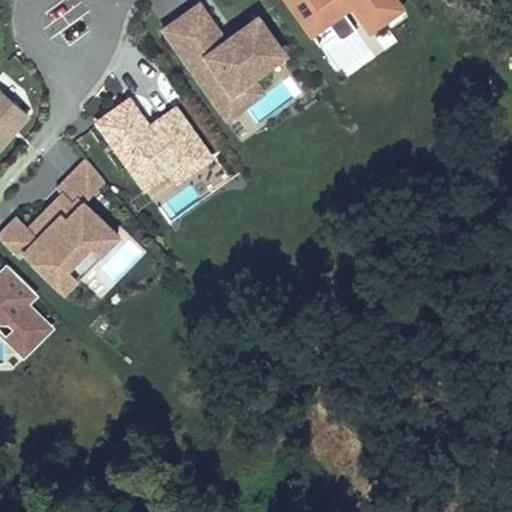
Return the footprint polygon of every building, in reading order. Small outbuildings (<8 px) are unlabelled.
[(288,0),(308,27),(340,5),(346,0),(349,0),(368,25),(399,3),(397,0),(288,0)] [(399,3),(368,25),(372,32),(403,9),(399,3)] [(166,28),(168,30),(200,7),(199,5),(166,28)] [(340,5),(308,27),(319,43),(336,32),(341,39),(357,28),(340,5)] [(200,7),(168,30),(216,98),(281,52),(257,19),(220,45),(217,40),(222,37),(200,7)] [(254,14),(222,37),(217,40),(220,45),(257,19),(254,14)] [(253,81),(285,58),(281,52),(216,98),(227,114),(260,91),(253,81)] [(0,145),(28,114),(0,89),(0,145)] [(129,97),(97,120),(145,188),(171,170),(166,163),(182,151),(194,169),(212,156),(176,106),(158,119),(162,125),(153,131),(149,125),(129,97)] [(153,131),(162,125),(158,119),(149,125),(153,131)] [(194,169),(182,151),(166,163),(171,170),(178,180),(194,169)] [(104,179),(87,158),(58,187),(63,192),(67,196),(73,202),(79,195),(83,200),(104,179)] [(56,207),(67,196),(63,192),(52,203),(56,207)] [(17,217),(0,233),(0,234),(21,255),(25,251),(64,289),(77,276),(67,267),(90,244),(99,253),(119,234),(83,200),(79,195),(73,202),(67,196),(56,207),(52,203),(28,228),(17,217)] [(114,282),(144,252),(130,239),(100,269),(114,282)] [(77,276),(99,253),(90,244),(67,267),(77,276)] [(8,339),(24,354),(51,327),(26,302),(37,292),(10,265),(0,275),(0,320),(10,320),(19,328),(8,339)] [(0,332),(8,339),(19,328),(10,320),(0,320),(0,332)]
